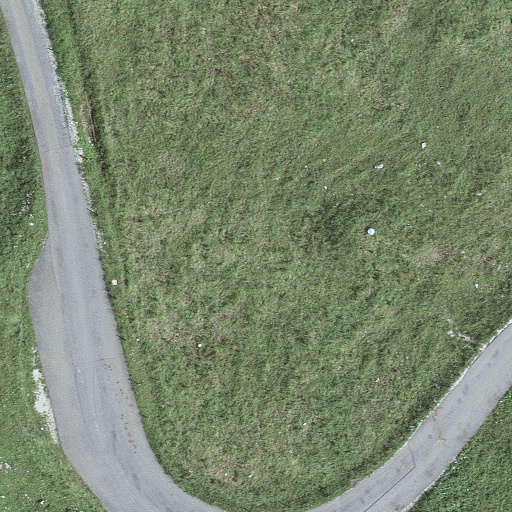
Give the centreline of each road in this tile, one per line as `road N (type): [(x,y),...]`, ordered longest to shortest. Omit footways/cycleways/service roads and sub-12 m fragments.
road 1 (track): [(16,0),(128,453),(143,487),(174,511)]
road 2 (track): [(347,511),(372,497),(511,346)]
